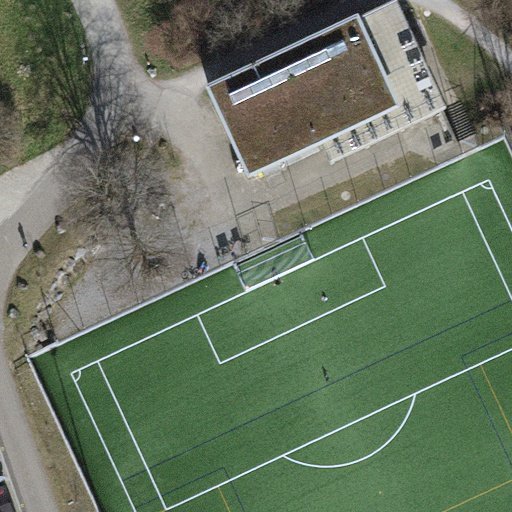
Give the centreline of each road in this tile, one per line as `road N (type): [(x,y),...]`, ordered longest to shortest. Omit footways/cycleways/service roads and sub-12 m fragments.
road 1 (residential): [(77,0),(133,110),(0,273)]
road 2 (residential): [(0,305),(70,511)]
